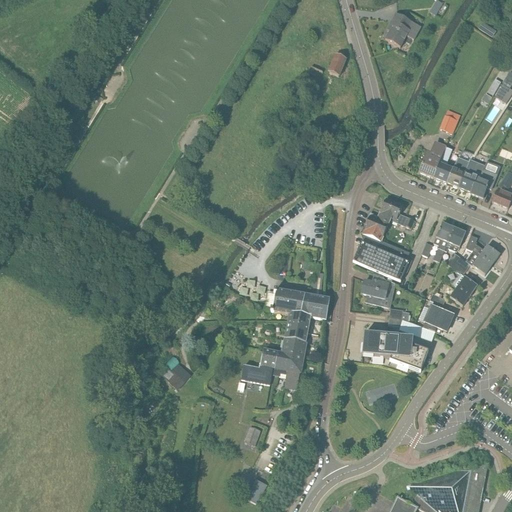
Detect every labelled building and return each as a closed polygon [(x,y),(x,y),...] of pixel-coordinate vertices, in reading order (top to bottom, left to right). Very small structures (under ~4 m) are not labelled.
[(437,2),(430,14),(435,17),(442,5),(437,2)] [(394,24),(385,41),(400,49),(406,37),(414,41),(421,29),(411,24),(395,15),(391,23),(394,24)] [(495,33),(482,24),(478,29),(492,38),(495,33)] [(336,58),(330,73),(339,76),(345,61),(336,58)] [(493,97),(495,92),(501,84),(495,80),(487,93),(493,97)] [(502,103),(506,97),(511,88),(503,84),(495,98),(502,103)] [(448,112),(445,118),(457,123),(460,116),(448,112)] [(441,130),(453,135),(457,123),(445,118),(441,130)] [(425,159),(419,174),(432,180),(439,164),(441,159),(445,148),(435,144),(431,155),(427,154),(425,159)] [(439,164),(432,180),(436,181),(436,182),(438,183),(439,182),(447,185),(453,170),(445,167),(452,151),(445,148),(441,159),(439,164)] [(453,170),(447,185),(453,188),(455,189),(457,189),(458,190),(464,175),(469,162),(459,158),(459,160),(458,159),(453,170)] [(464,175),(458,190),(460,191),(461,191),(463,192),(464,192),(471,195),(477,180),(480,174),(481,172),(482,170),(483,167),(469,161),(469,162),(464,175)] [(477,180),(471,195),(479,198),(483,200),(484,196),(487,190),(491,192),(497,176),(482,170),(481,172),(480,174),(477,180)] [(508,174),(501,185),(508,189),(511,182),(511,176),(508,174)] [(497,190),(491,203),(508,210),(511,199),(511,196),(506,194),(509,189),(501,185),(498,190),(497,190)] [(390,223),(410,232),(413,222),(398,216),(402,208),(400,208),(400,205),(398,204),(396,206),(385,201),(378,219),(376,222),(388,228),(390,223)] [(376,222),(378,219),(370,215),(362,235),(359,234),(359,235),(361,235),(382,243),(388,228),(376,222)] [(443,252),(453,229),(442,225),(433,245),(439,247),(433,261),(439,263),(443,252)] [(453,229),(443,252),(447,253),(448,250),(456,253),(459,250),(465,235),(453,229)] [(382,243),(361,235),(368,238),(366,245),(364,245),(356,264),(379,273),(377,277),(383,279),(384,276),(397,281),(403,268),(401,267),(403,262),(406,263),(409,255),(382,243)] [(472,252),(492,267),(500,256),(487,247),(484,252),(475,245),(477,240),(471,237),(466,249),(472,252)] [(421,256),(428,259),(432,248),(426,245),(421,256)] [(485,277),(492,267),(472,252),(465,263),(459,259),(455,264),(466,272),(470,266),(472,267),(472,268),(485,277)] [(453,254),(446,265),(452,269),(455,264),(459,259),(453,254)] [(452,269),(460,275),(462,277),(466,272),(455,264),(452,269)] [(458,279),(453,285),(457,288),(470,298),(470,297),(472,295),(477,288),(464,278),(462,282),(458,279)] [(248,288),(241,288),(241,296),(249,296),(250,289),(256,289),(257,281),(248,280),(248,288)] [(379,284),(372,282),(371,284),(364,283),(361,296),(369,297),(368,301),(375,303),(376,299),(385,301),(388,286),(379,284)] [(251,301),(260,301),(260,294),(266,295),(267,287),(259,286),(259,294),(251,294),(251,301)] [(457,288),(449,299),(462,308),(467,302),(468,300),(470,298),(457,288)] [(326,322),(329,301),(274,292),(273,295),(275,295),(272,311),(271,310),(270,313),(290,318),(290,316),(310,319),(326,322)] [(430,302),(442,307),(445,301),(432,296),(430,302)] [(422,329),(428,331),(434,334),(435,333),(436,330),(441,332),(446,335),(450,326),(454,318),(443,314),(440,312),(442,308),(433,304),(431,308),(429,308),(428,310),(423,322),(422,324),(424,325),(424,326),(422,329)] [(389,318),(401,321),(402,314),(402,312),(390,311),(389,318)] [(290,316),(289,323),(298,325),(297,334),(307,336),(310,319),(290,316)] [(400,328),(401,321),(389,318),(388,327),(400,328)] [(289,323),(286,341),(305,345),(307,336),(297,334),(298,325),(289,323)] [(364,335),(361,357),(390,360),(409,367),(408,369),(409,370),(409,369),(419,373),(422,364),(423,364),(427,353),(404,345),(404,346),(397,344),(397,339),(398,339),(398,338),(364,335)] [(286,341),(283,354),(303,358),(305,345),(286,341)] [(243,367),(242,376),(247,377),(246,382),(270,386),(272,375),(274,375),(275,370),(278,355),(263,352),(260,366),(260,367),(259,370),(243,367)] [(296,392),(303,358),(283,354),(282,356),(282,360),(290,362),(289,371),(287,371),(287,376),(284,389),(296,392)] [(282,356),(278,355),(275,370),(274,375),(277,376),(279,374),(287,376),(287,371),(289,371),(290,362),(282,360),(282,356)] [(175,375),(185,384),(191,376),(181,367),(180,368),(178,366),(172,373),(175,375)] [(185,384),(175,375),(168,382),(178,391),(185,384)] [(250,429),(245,442),(245,443),(255,446),(260,432),(250,429)] [(408,485),(406,487),(407,491),(411,494),(416,496),(436,511),(478,511),(484,487),(488,466),(470,470),(418,484),(413,483),(408,485)] [(245,498),(257,506),(268,487),(256,480),(245,498)] [(415,511),(417,509),(397,500),(391,511),(415,511)]
